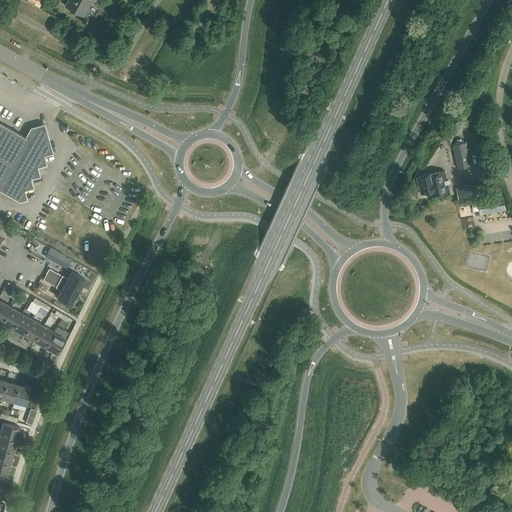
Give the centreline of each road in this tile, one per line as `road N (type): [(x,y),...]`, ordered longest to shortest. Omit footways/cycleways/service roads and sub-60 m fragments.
road 1 (primary): [(155,511),(388,0)]
road 2 (primary): [(187,183),(89,388),(50,511)]
road 3 (primary): [(386,243),(390,183),(489,0)]
road 4 (primary): [(279,511),(307,375),(349,325)]
road 5 (residential): [(396,375),(398,413),(368,479),(374,499),(395,511)]
road 6 (secondary): [(351,250),(238,166)]
road 7 (secondary): [(224,187),(304,228),(336,267)]
road 8 (primary): [(250,0),(239,77),(212,133)]
